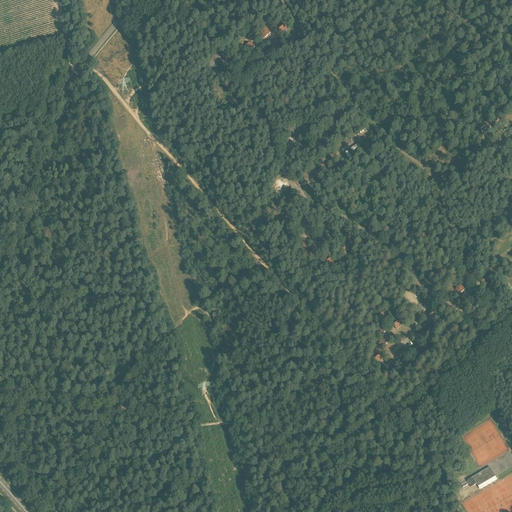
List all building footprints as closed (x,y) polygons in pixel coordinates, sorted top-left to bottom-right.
[(264,15),(259,20),(261,23),(260,24),(262,26),(268,20),(264,15)] [(282,23),(277,27),(282,34),(285,32),(283,31),(286,28),(282,23)] [(254,32),(250,27),(244,31),(247,34),(245,35),(247,38),(254,32)] [(271,32),(267,27),(261,32),(264,35),(262,36),(264,38),(271,32)] [(284,35),(279,39),(284,46),(286,44),(285,43),(288,41),(284,35)] [(273,40),(268,44),(273,49),(275,47),(276,48),(279,46),(273,40)] [(251,42),(249,43),(246,46),(248,49),(246,50),(248,52),(255,47),(251,42)] [(266,49),(261,53),(265,58),(268,56),(269,57),(271,56),(266,49)] [(262,60),(255,66),(257,68),(258,67),(260,70),(266,65),(262,60)] [(253,71),(248,66),(242,71),(243,74),(245,72),(247,75),(253,71)] [(328,106),(324,101),(319,105),(321,108),(320,109),(321,111),(328,106)] [(340,112),(335,106),(331,111),(336,118),(338,116),(337,114),(340,112)] [(314,112),(310,107),(304,112),(307,114),(305,115),(307,118),(314,112)] [(335,122),(332,119),(330,117),(326,121),(331,128),(333,126),(332,125),(335,122)] [(310,127),(306,122),(301,127),(303,130),(302,131),(303,133),(310,127)] [(330,133),(326,128),(321,132),(326,138),(328,137),(327,135),(330,133)] [(325,143),(321,139),(314,144),(316,146),(317,145),(319,148),(325,143)] [(305,142),(300,146),(305,152),(307,149),(309,151),(311,149),(305,142)] [(289,215),(285,219),(282,221),(286,226),(293,220),(289,215)] [(325,221),(320,226),(326,232),(328,230),(327,229),(330,227),(325,221)] [(284,228),(280,231),(285,238),(289,235),(284,228)] [(326,239),(321,232),(316,236),(321,243),(326,239)] [(346,232),(341,236),(346,243),(348,242),(347,241),(350,238),(346,232)] [(294,235),(288,241),(289,243),(291,241),(294,244),(298,240),(294,235)] [(305,241),(298,247),(300,249),(302,248),(304,250),(309,246),(305,241)] [(348,249),(343,244),(339,248),(344,255),(346,253),(345,252),(348,249)] [(315,246),(311,250),(308,252),(310,254),(311,253),(314,256),(319,251),(315,246)] [(333,263),(327,257),(322,261),(328,267),(333,263)] [(347,262),(346,261),(343,257),(336,263),(340,267),(347,262)] [(471,262),(468,258),(467,257),(462,262),(464,264),(463,265),(464,268),(471,262)] [(317,260),(312,264),(318,271),(322,267),(317,260)] [(306,262),(302,265),(301,266),(305,272),(308,269),(309,270),(311,268),(306,262)] [(467,271),(462,276),(464,278),(463,279),(465,282),(471,276),(467,271)] [(484,275),(479,280),(485,286),(487,285),(486,284),(489,281),(484,275)] [(465,289),(461,284),(456,289),(458,292),(457,293),(459,295),(465,289)] [(494,293),(493,293),(490,289),(483,294),(487,299),(494,293)] [(476,292),(471,296),(476,302),(479,299),(481,300),(482,299),(476,292)] [(437,315),(436,314),(432,309),(427,313),(432,319),(434,318),(434,317),(437,315)] [(388,317),(384,312),(380,315),(378,317),(380,319),(379,320),(381,322),(388,317)] [(401,324),(396,318),(391,323),(397,329),(399,328),(398,326),(401,324)] [(431,325),(429,323),(426,319),(421,323),(427,330),(429,328),(428,327),(431,325)] [(389,329),(385,324),(381,327),(379,329),(381,332),(380,332),(382,335),(389,329)] [(426,335),(421,329),(416,333),(421,340),(423,338),(423,337),(426,335)] [(390,341),(385,336),(380,341),(382,344),(381,345),(383,347),(390,341)] [(432,349),(429,345),(422,351),(426,355),(432,349)] [(414,346),(409,350),(414,356),(418,352),(414,346)] [(402,349),(397,353),(401,358),(406,354),(402,349)] [(377,353),(373,356),(372,357),(376,362),(380,359),(381,361),(382,359),(377,353)] [(390,360),(388,361),(385,364),(389,370),(394,366),(390,360)] [(406,362),(402,365),(399,368),(401,371),(402,370),(404,372),(410,367),(406,362)] [(495,476),(490,467),(467,480),(471,487),(485,479),(486,482),(495,476)]
